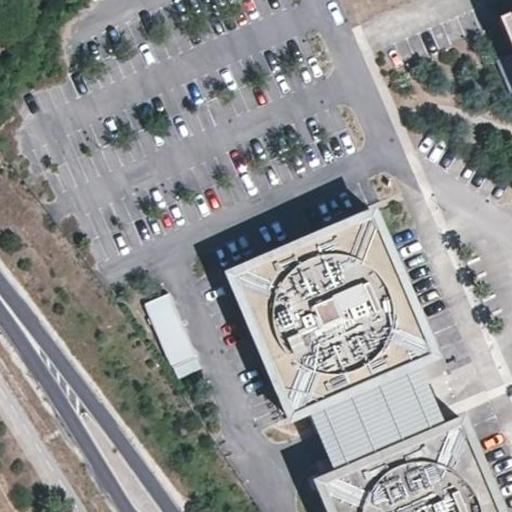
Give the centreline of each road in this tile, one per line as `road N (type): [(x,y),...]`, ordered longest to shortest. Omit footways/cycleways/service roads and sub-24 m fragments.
road 1 (secondary): [(174,511),(0,295)]
road 2 (secondary): [(0,298),(132,511)]
